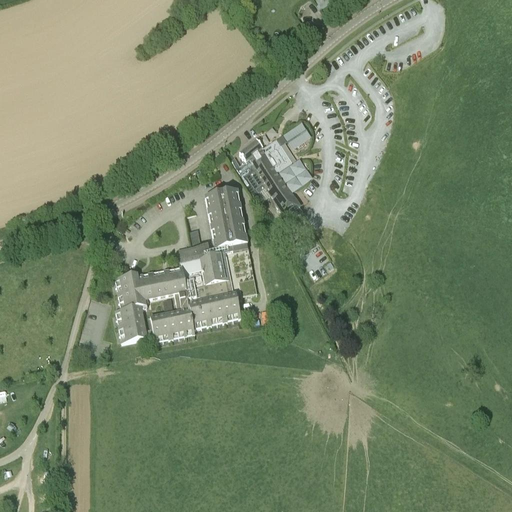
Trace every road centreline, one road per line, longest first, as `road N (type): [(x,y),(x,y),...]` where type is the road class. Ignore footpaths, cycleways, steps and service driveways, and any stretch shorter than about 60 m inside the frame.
road 1 (tertiary): [(0,247),(87,218),(171,174),(389,0)]
road 2 (unknown): [(177,214),(219,191),(238,192),(264,308)]
road 3 (track): [(60,379),(62,511)]
